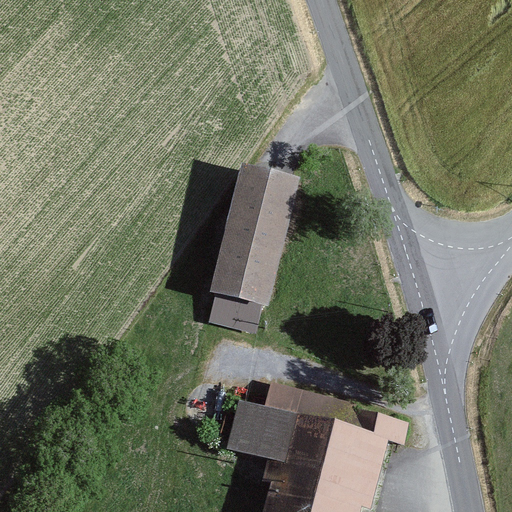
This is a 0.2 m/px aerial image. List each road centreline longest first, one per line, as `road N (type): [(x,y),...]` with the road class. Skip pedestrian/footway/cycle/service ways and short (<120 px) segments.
road 1 (tertiary): [(426,312),(321,0)]
road 2 (unknown): [(228,362),(450,414)]
road 3 (tertiary): [(472,511),(426,312)]
